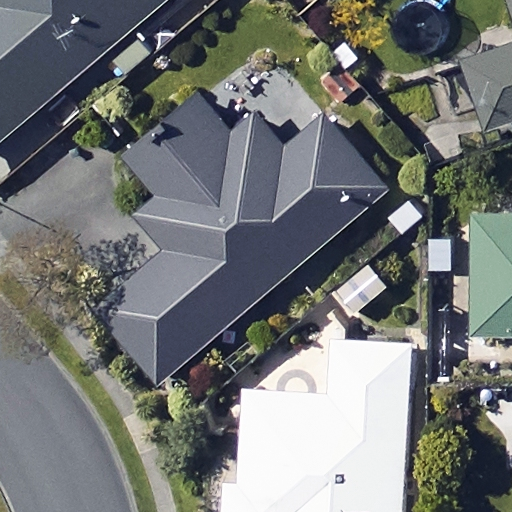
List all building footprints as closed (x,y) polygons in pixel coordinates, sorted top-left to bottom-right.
[(0,0),(0,136),(162,0),(0,0)] [(511,0),(500,0),(511,33),(511,41),(462,59),(485,125),(511,115),(511,0)] [(233,132),(196,89),(124,151),(158,191),(128,216),(160,253),(99,306),(160,378),(386,184),(326,113),(289,144),(260,110),(233,132)] [(511,211),(470,211),(470,339),(511,338),(511,211)] [(406,511),(412,340),(335,337),(333,390),(246,387),(243,476),(225,476),(223,511),(406,511)]
